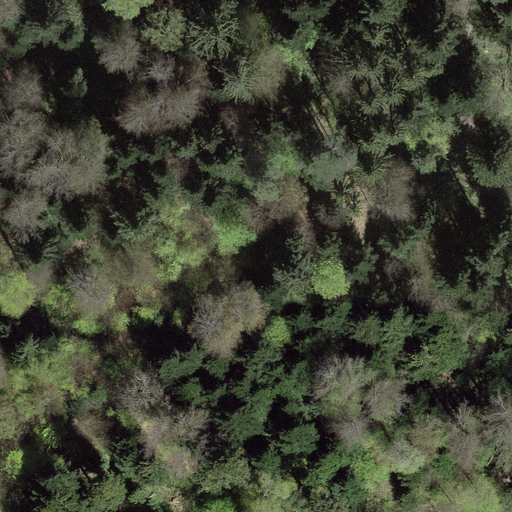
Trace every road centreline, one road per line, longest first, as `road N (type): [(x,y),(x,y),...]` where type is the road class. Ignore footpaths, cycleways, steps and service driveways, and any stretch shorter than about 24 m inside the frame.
road 1 (track): [(0,158),(269,61),(330,0)]
road 2 (track): [(511,188),(473,122),(459,51),(464,0)]
